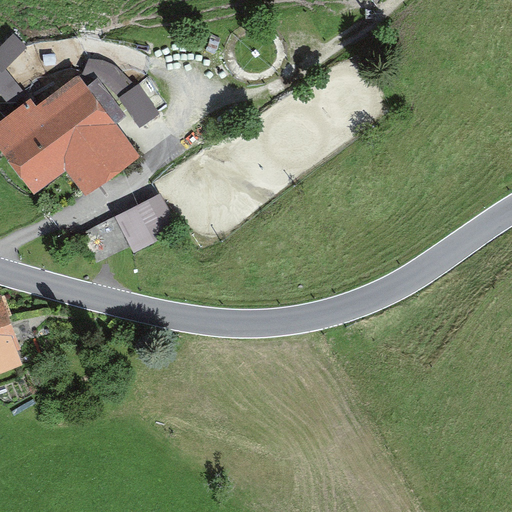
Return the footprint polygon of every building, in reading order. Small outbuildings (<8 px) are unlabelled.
[(0,49),(0,88),(10,101),(20,92),(2,69),(24,45),(14,35),(0,49)] [(121,96),(123,96),(141,122),(154,113),(136,87),(136,84),(131,78),(125,73),(118,68),(113,65),(107,63),(97,60),(89,58),(84,72),(89,73),(95,75),(102,78),(108,83),(115,89),(121,96)] [(132,154),(109,123),(119,115),(94,82),(52,113),(44,102),(32,110),(29,105),(0,126),(0,146),(3,151),(11,145),(35,177),(65,155),(88,186),(132,154)] [(83,238),(96,263),(172,225),(159,200),(83,238)] [(9,314),(3,295),(0,295),(0,367),(18,361),(2,316),(9,314)]
